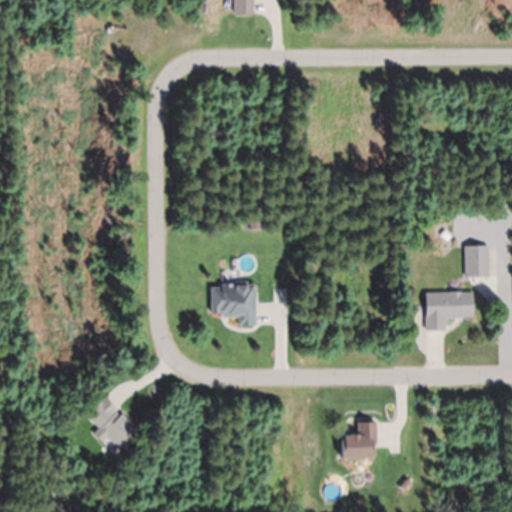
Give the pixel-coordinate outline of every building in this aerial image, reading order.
[(233,0),(233,14),(252,13),(252,0),(233,0)] [(488,246),(463,246),(463,276),(488,276),(488,246)] [(210,315),(237,315),(237,325),(254,326),(254,284),(210,284),(210,315)] [(424,292),(424,330),(443,330),(444,318),(472,318),(472,293),(424,292)] [(115,452),(136,431),(103,397),(82,417),(115,452)] [(375,422),(356,422),(356,434),(341,434),(341,459),(375,459),(375,422)]
